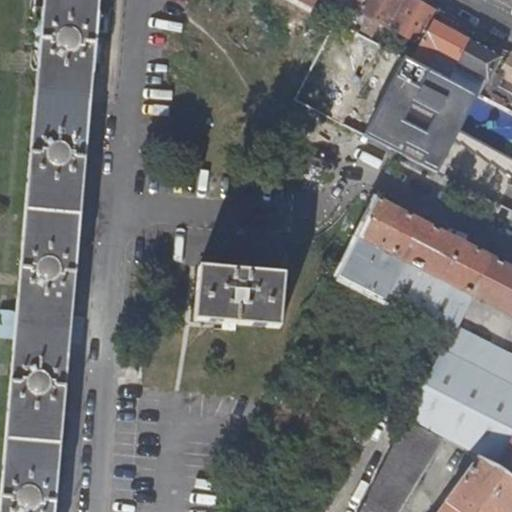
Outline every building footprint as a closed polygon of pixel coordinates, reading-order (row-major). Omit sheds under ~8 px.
[(0,511),(54,511),(67,349),(80,350),(82,323),(70,322),(91,76),(95,76),(99,70),(101,34),(106,34),(108,15),(97,14),(97,0),(31,0),(30,18),(34,22),(31,64),(32,71),(36,72),(15,317),(0,316),(0,343),(13,344),(0,495),(0,511)] [(292,0),(312,10),(317,0),(292,0)] [(336,0),(357,11),(362,0),(336,0)] [(378,24),(387,28),(402,0),(362,0),(357,11),(356,12),(365,17),(360,25),(358,30),(371,37),(378,24)] [(412,0),(402,0),(387,28),(418,45),(430,23),(435,13),(412,0)] [(356,12),(351,21),(360,25),(365,17),(356,12)] [(460,58),(468,43),(430,23),(418,45),(409,62),(425,70),(435,52),(457,64),(460,58)] [(451,75),(447,82),(476,97),(478,94),(497,58),(468,43),(460,58),(457,64),(451,75)] [(511,54),(508,52),(496,75),(511,83),(511,54)] [(442,79),(447,82),(451,75),(445,73),(442,79)] [(494,106),(511,115),(511,99),(500,93),(494,106)] [(511,269),(378,200),(338,277),(445,330),(450,333),(473,297),(511,316),(511,269)] [(198,266),(193,321),(278,328),(284,274),(198,266)] [(450,333),(406,421),(439,438),(478,458),(495,466),(511,436),(511,435),(511,357),(508,356),(496,380),(477,371),(490,346),(471,337),(469,342),(450,333)] [(508,356),(490,346),(477,371),(496,380),(508,356)] [(406,421),(358,511),(393,511),(439,438),(406,421)] [(511,478),(511,435),(511,436),(495,466),(495,467),(511,478)] [(455,511),(511,511),(511,478),(495,467),(495,466),(478,458),(445,504),(455,511)]
